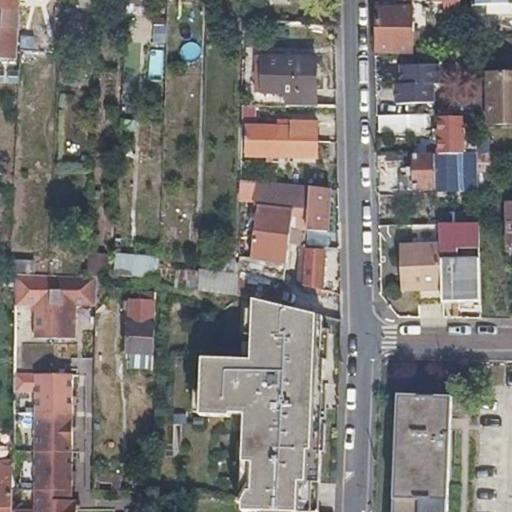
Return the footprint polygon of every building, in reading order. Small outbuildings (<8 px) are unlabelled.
[(15,38),(17,0),(0,0),(0,5),(2,6),(0,27),(5,27),(4,37),(15,38)] [(459,0),(462,48),(475,48),(472,0),(459,0)] [(377,50),(385,50),(392,50),(392,51),(411,52),(411,4),(377,5),(377,50)] [(297,55),(282,55),(266,54),(266,74),(263,74),(263,92),(286,93),(286,104),(299,104),(299,91),(297,91),(297,55)] [(397,83),(398,103),(435,100),(434,82),(440,81),(440,62),(402,64),(404,83),(397,83)] [(374,102),(391,103),(392,67),(375,66),(374,102)] [(490,122),(507,122),(511,121),(511,71),(489,72),(490,122)] [(475,76),(477,110),(477,122),(485,122),(484,75),(475,76)] [(440,153),(461,151),(464,151),(464,117),(439,118),(440,153)] [(412,131),(411,118),(381,119),(381,131),(412,131)] [(316,156),(316,138),(316,120),(290,120),(289,125),(248,124),(247,154),(316,156)] [(464,151),(461,151),(461,178),(479,177),(478,151),(464,151)] [(413,186),(424,185),(434,185),(433,153),(413,154),(413,186)] [(308,229),(326,230),(329,186),(311,185),(308,229)] [(285,258),(286,204),(251,203),(250,257),(285,258)] [(480,242),(480,233),(480,224),(438,225),(439,243),(480,242)] [(419,304),(442,304),(441,276),(440,262),(439,247),(401,248),(402,292),(418,291),(419,304)] [(307,250),(305,281),(322,288),(324,252),(307,250)] [(110,272),(156,275),(158,256),(112,253),(110,272)] [(441,276),(442,304),(482,304),(481,261),(440,262),(441,276)] [(198,262),(197,288),(226,293),(228,279),(209,276),(209,263),(198,262)] [(42,273),(12,274),(12,304),(32,304),(32,337),(72,335),(73,302),(93,303),(93,275),(42,273)] [(279,304),(282,284),(237,277),(237,294),(248,296),(279,304)] [(133,350),(133,353),(134,356),(150,356),(151,297),(127,297),(126,350),(133,350)] [(70,373),(12,372),(12,392),(33,392),(32,511),(11,511),(74,511),(74,499),(69,499),(70,373)] [(444,511),(448,389),(397,388),(393,511),(444,511)] [(316,451),(315,481),(313,510),(302,510),(301,511),(332,511),(336,480),(334,479),(336,451),(316,451)] [(0,511),(8,511),(9,485),(8,461),(0,461),(0,511)] [(91,486),(104,487),(117,488),(117,474),(91,471),(91,486)]
